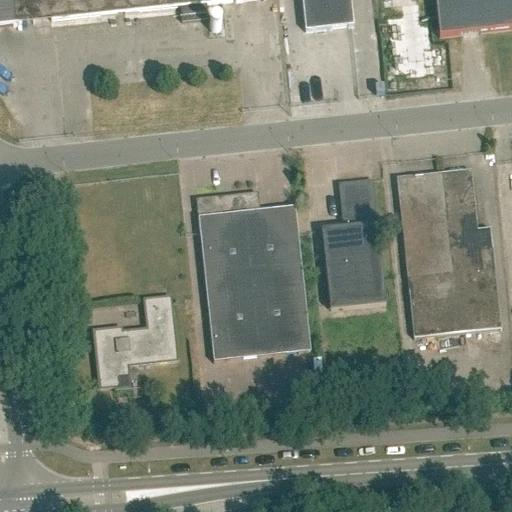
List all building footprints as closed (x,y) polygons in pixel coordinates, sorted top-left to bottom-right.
[(204,7),(204,8),(265,2),(264,0),(0,0),(0,30),(17,29),(16,23),(49,19),(50,24),(204,7)] [(300,0),(304,35),(352,29),(349,0),(300,0)] [(434,0),(439,40),(499,34),(495,0),(434,0)] [(511,0),(495,0),(499,34),(511,32),(511,0)] [(440,176),(457,337),(500,332),(490,231),(476,232),(470,173),(440,176)] [(396,181),(413,341),(457,337),(440,176),(396,181)] [(343,231),(321,233),(329,313),(385,307),(372,184),(363,184),(364,186),(340,188),(342,212),(340,212),(342,222),(343,231)] [(259,214),(257,196),(195,202),(213,365),(310,355),(294,210),(259,214)] [(127,379),(126,369),(176,363),(169,301),(144,304),(147,333),(116,337),(116,333),(94,335),(100,392),(116,390),(115,380),(127,379)]
